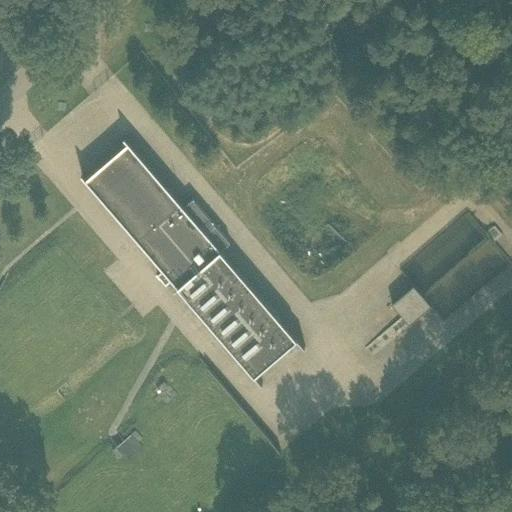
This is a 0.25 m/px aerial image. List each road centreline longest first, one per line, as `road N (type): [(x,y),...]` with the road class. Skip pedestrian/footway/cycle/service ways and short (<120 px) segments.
road 1 (track): [(511,331),(356,449)]
road 2 (unclassified): [(0,102),(120,0)]
road 3 (track): [(411,511),(325,415)]
